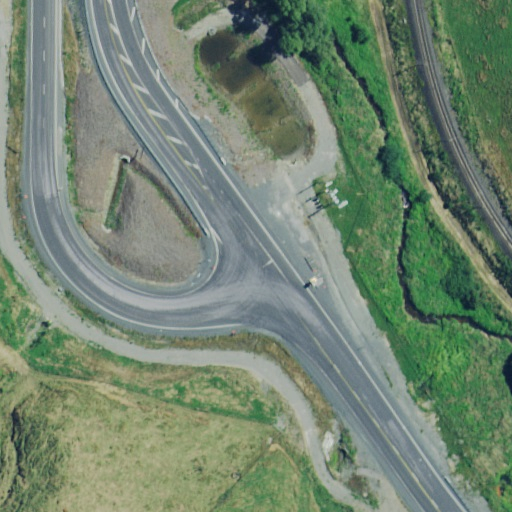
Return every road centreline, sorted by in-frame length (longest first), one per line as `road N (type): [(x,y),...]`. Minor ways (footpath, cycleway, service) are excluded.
road 1 (track): [(436,505),(365,505),(333,487),(298,394),(246,357),(103,342),(71,323),(18,264),(0,219)]
road 2 (tertiary): [(271,280),(246,297),(162,308),(110,290),(72,260),(50,214),(42,148),(45,0)]
road 3 (track): [(224,209),(309,164),(321,141),(321,104),(287,36),(269,24),(231,22),(196,37)]
road 4 (primary): [(271,280),(124,60),(107,0)]
road 5 (primary): [(442,511),(271,280)]
